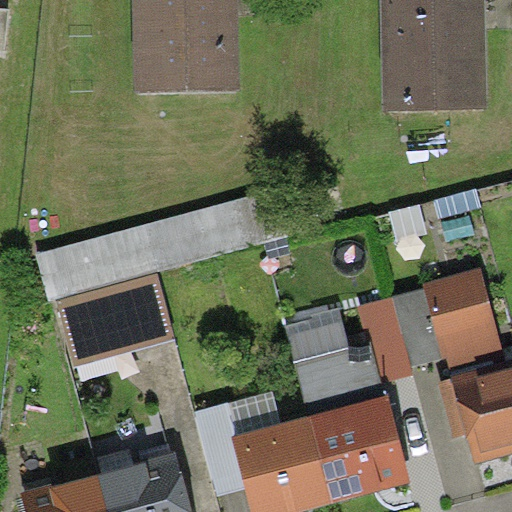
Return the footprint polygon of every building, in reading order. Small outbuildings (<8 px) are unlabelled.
[(234,0),(140,0),(143,95),(237,93),(234,0)] [(482,0),(385,0),(388,109),(485,106),(482,0)] [(281,191),(38,252),(51,302),(78,295),(160,274),(293,240),(281,191)] [(478,273),(428,288),(447,354),(454,379),(485,370),(483,363),(503,358),(478,273)] [(160,274),(78,295),(93,351),(175,330),(160,274)] [(428,288),(393,299),(412,364),(447,354),(428,288)] [(301,363),(316,417),(337,494),(403,476),(367,344),(301,363)] [(454,379),(445,381),(456,418),(464,419),(475,461),(511,450),(511,362),(485,370),(454,379)] [(230,408),(199,414),(215,483),(245,476),(230,408)] [(316,417),(239,438),(260,511),(276,511),(337,494),(316,417)] [(188,511),(174,458),(101,477),(110,511),(188,511)] [(110,511),(101,477),(30,497),(33,511),(110,511)]
